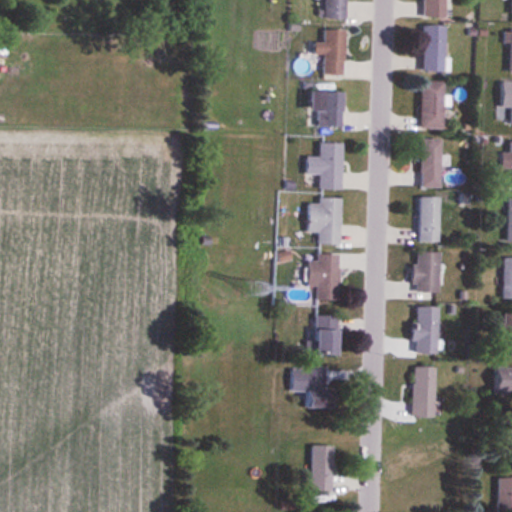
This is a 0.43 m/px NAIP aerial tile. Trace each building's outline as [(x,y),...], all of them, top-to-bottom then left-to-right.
[(318,0),(318,19),(339,19),(339,0),(318,0)] [(418,0),(418,17),(440,17),(440,0),(418,0)] [(418,72),(438,72),(438,25),(418,25),(418,72)] [(338,75),(338,29),(318,29),(317,43),(308,43),(308,54),(317,54),(317,75),(338,75)] [(438,82),(415,82),(415,129),(438,129),(438,82)] [(511,82),(496,82),(496,108),(506,108),(506,126),(511,125),(511,82)] [(301,91),(301,111),(312,111),(312,127),(336,127),(336,91),(301,91)] [(415,187),(435,187),(435,138),(415,138),(415,187)] [(511,142),(504,142),(504,153),(495,153),(496,171),(504,171),(504,191),(511,191),(511,142)] [(301,157),(301,175),(314,175),(313,189),(336,189),(336,143),(314,143),(314,157),(301,157)] [(335,244),(335,197),(313,197),(313,202),(302,202),(302,232),(313,232),(312,244),(335,244)] [(413,197),(413,241),(433,241),(433,197),(413,197)] [(511,242),(511,198),(502,198),(502,242),(511,242)] [(433,292),(433,252),(408,252),(408,292),(433,292)] [(301,285),(311,286),(311,299),(333,300),(334,253),(311,253),(311,260),(302,259),(301,285)] [(511,257),(498,257),(498,299),(511,299),(511,257)] [(431,353),(432,307),(408,306),(407,352),(431,353)] [(496,355),(511,354),(511,312),(497,313),(497,323),(492,323),(492,340),(496,340),(496,355)] [(307,315),(307,354),(331,354),(331,315),(307,315)] [(430,367),(407,367),(407,417),(430,417),(430,367)] [(511,395),(511,367),(489,367),(488,395),(511,395)] [(300,408),(321,408),(321,369),(286,369),(286,393),(300,393),(300,408)] [(305,490),(328,490),(328,444),(305,444),(305,490)] [(511,511),(511,476),(492,477),(491,511),(511,511)]
